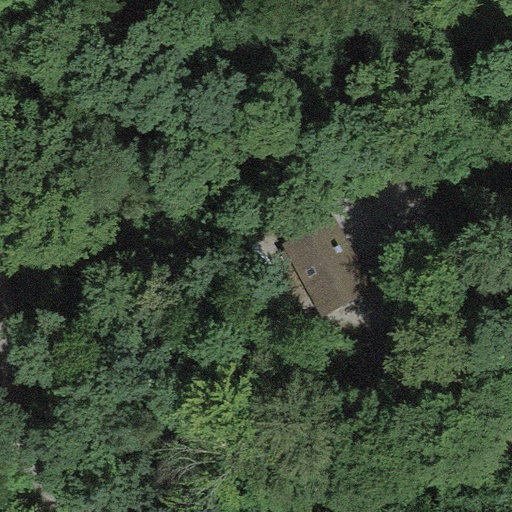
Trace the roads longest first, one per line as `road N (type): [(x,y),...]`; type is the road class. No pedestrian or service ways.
road 1 (track): [(6,0),(36,199),(116,511)]
road 2 (track): [(90,0),(217,96),(313,188),(361,260)]
road 3 (track): [(364,511),(511,453)]
